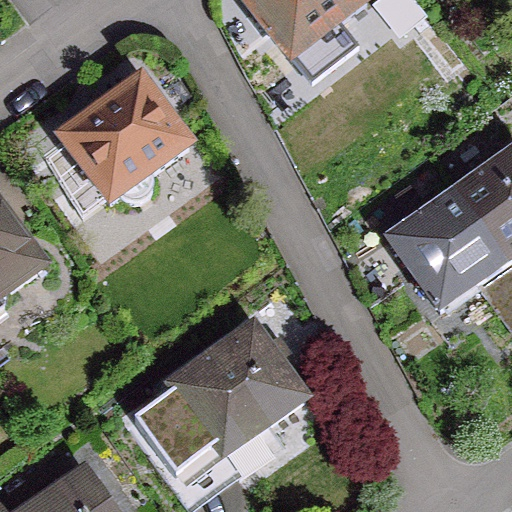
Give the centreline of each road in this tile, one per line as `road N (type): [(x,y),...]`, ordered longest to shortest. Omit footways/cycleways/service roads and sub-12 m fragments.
road 1 (residential): [(190,0),(465,511)]
road 2 (residential): [(171,0),(0,128)]
